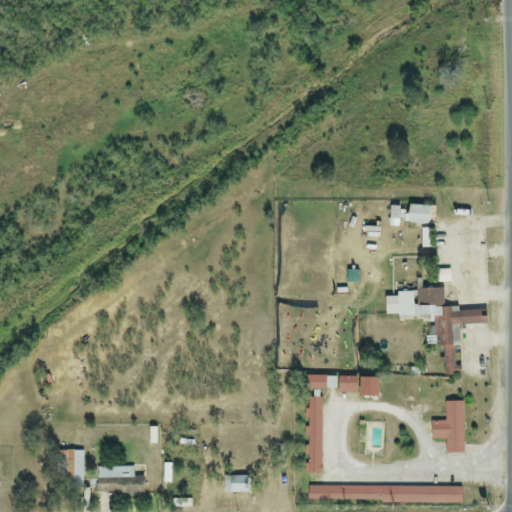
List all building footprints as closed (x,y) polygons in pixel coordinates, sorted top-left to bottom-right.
[(433,225),(433,207),(405,207),(405,225),(433,225)] [(444,310),(443,289),(397,292),(398,317),(432,316),(434,347),(442,347),(443,375),(457,374),(456,347),(458,347),(457,326),(486,325),(485,309),(444,310)] [(305,391),(326,391),(326,376),(305,376),(305,391)] [(341,386),(348,384),(349,392),(355,391),(353,377),(340,379),(341,386)] [(305,474),(321,474),(321,398),(305,398),(305,474)] [(463,453),(463,402),(444,402),(444,422),(430,422),(430,440),(445,440),(445,453),(463,453)] [(82,452),(65,452),(65,489),(82,489),(82,452)] [(142,496),(143,478),(132,478),(133,468),(96,468),(96,496),(142,496)] [(247,494),(247,477),(223,477),(223,494),(247,494)] [(461,505),(461,488),(432,488),(432,505),(461,505)]
